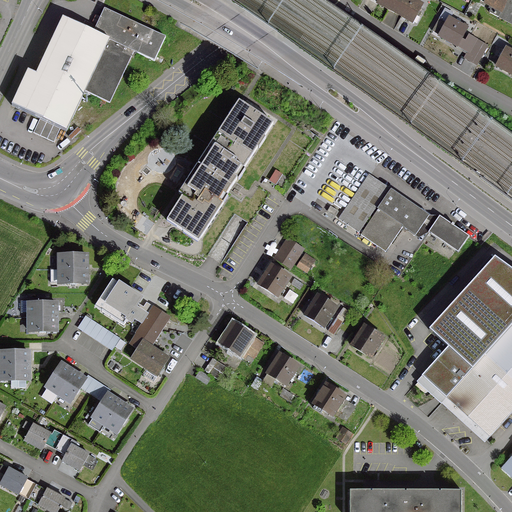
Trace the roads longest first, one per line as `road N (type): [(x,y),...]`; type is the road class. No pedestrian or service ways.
road 1 (primary): [(185,0),(511,221)]
road 2 (residential): [(226,296),(407,415),(509,511)]
road 3 (secondary): [(59,189),(141,108),(292,0)]
road 4 (residential): [(90,511),(226,296)]
road 5 (residential): [(337,0),(511,106)]
road 6 (residential): [(59,189),(99,231),(226,296)]
road 7 (unknown): [(306,175),(298,194),(384,261),(407,243)]
road 8 (residential): [(298,194),(226,296)]
